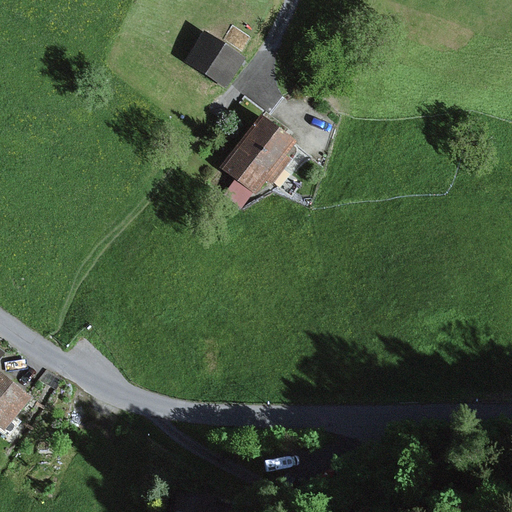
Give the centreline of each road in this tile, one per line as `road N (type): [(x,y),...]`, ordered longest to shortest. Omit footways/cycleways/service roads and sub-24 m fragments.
road 1 (residential): [(0,324),(147,405),(511,414)]
road 2 (track): [(217,110),(274,43),(292,0)]
